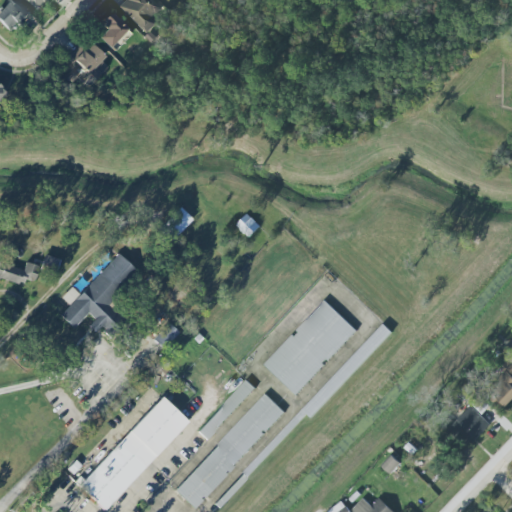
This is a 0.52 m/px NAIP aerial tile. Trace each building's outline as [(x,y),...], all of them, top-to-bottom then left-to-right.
[(27,12),(13,0),(8,0),(0,9),(0,22),(10,32),(27,12)] [(28,0),(40,10),(47,0),(28,0)] [(122,0),(117,5),(142,31),(162,11),(151,0),(122,0)] [(98,37),(113,51),(130,33),(109,13),(99,24),(106,29),(98,37)] [(86,74),(104,58),(88,40),(70,56),(86,74)] [(160,228),(173,240),(192,219),(179,208),(160,228)] [(247,237),(235,225),(246,214),(258,226),(247,237)] [(73,328),(87,313),(94,319),(88,326),(95,332),(100,327),(108,335),(124,317),(107,302),(135,270),(115,253),(60,317),(73,328)] [(40,266),(55,271),(58,260),(44,255),(40,266)] [(0,279),(15,284),(30,281),(33,282),(37,267),(24,263),(23,268),(0,261),(0,279)] [(263,365),(323,300),(357,331),(297,396),(263,365)] [(167,324),(151,340),(161,350),(177,334),(167,324)] [(213,504),(217,509),(306,415),(310,419),(391,333),(382,324),(213,504)] [(197,334),(192,340),(197,345),(202,339),(197,334)] [(254,389),(205,441),(197,433),(245,381),(254,389)] [(264,395),(283,413),(192,510),(173,492),(264,395)] [(160,398),(76,486),(103,511),(186,423),(160,398)] [(489,425),(470,406),(452,425),(471,444),(489,425)] [(390,474),(399,463),(391,457),(382,467),(390,474)] [(74,461),(66,469),(72,475),(80,467),(74,461)] [(393,511),(379,498),(371,506),(362,498),(350,511),(344,506),(338,511),(393,511)]
